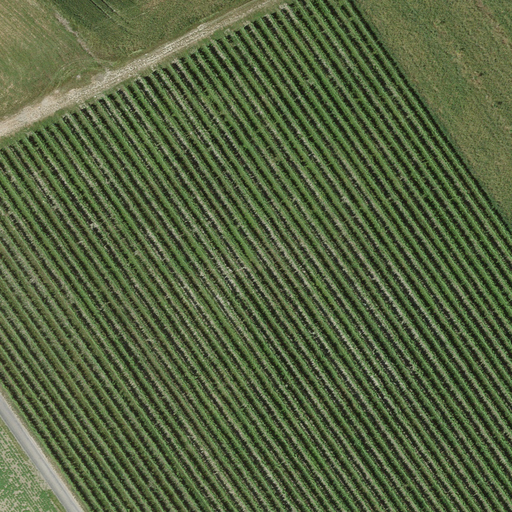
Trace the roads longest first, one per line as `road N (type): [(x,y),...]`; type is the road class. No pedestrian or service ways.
road 1 (track): [(268,0),(0,130)]
road 2 (track): [(0,403),(75,511)]
